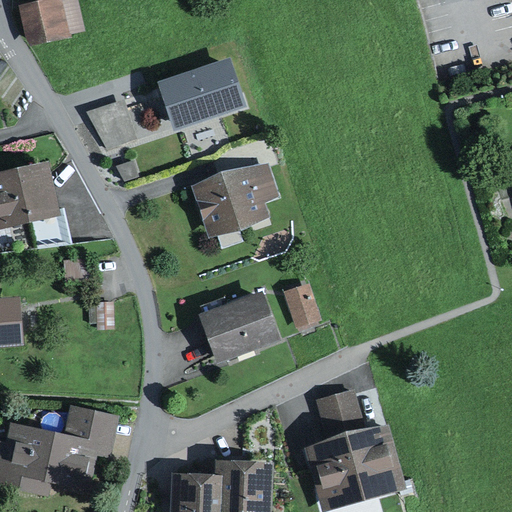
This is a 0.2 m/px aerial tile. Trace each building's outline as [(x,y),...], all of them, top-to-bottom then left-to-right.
[(25,11),(31,41),(69,33),(62,2),(25,11)] [(240,105),(227,65),(177,82),(191,121),(240,105)] [(134,103),(96,116),(116,154),(146,143),(134,103)] [(0,223),(53,211),(44,167),(31,170),(31,174),(0,181),(0,223)] [(215,231),(262,215),(257,201),(277,194),(268,168),(201,189),(205,202),(201,205),(204,216),(210,216),(215,231)] [(64,262),(66,279),(89,277),(87,260),(64,262)] [(288,296),(298,324),(317,318),(308,289),(288,296)] [(205,318),(220,358),(276,337),(261,297),(205,318)] [(99,302),(100,327),(114,326),(113,301),(99,302)] [(322,403),(330,432),(359,424),(351,395),(322,403)] [(330,502),(395,484),(390,465),(394,464),(384,427),(335,441),(337,448),(316,454),(320,469),(316,470),(320,487),(325,485),(330,502)] [(39,490),(43,474),(84,483),(92,449),(101,451),(105,434),(77,428),(73,445),(16,432),(12,452),(3,450),(0,462),(0,471),(12,474),(10,484),(39,490)] [(220,511),(222,483),(211,468),(210,483),(178,481),(177,500),(162,499),(161,511),(220,511)] [(264,511),(267,470),(211,468),(222,483),(220,511),(264,511)]
